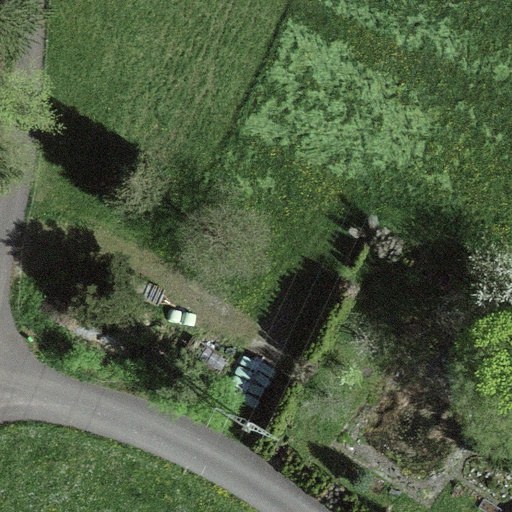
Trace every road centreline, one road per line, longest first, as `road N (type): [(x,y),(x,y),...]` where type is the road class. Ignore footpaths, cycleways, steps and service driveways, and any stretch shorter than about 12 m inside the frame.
road 1 (residential): [(0,384),(116,419),(295,511)]
road 2 (track): [(0,217),(29,0)]
